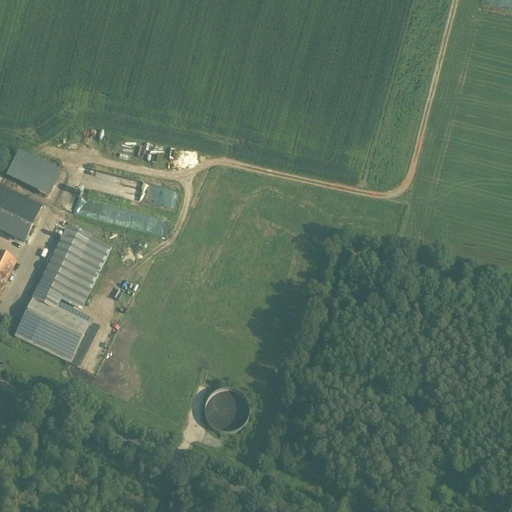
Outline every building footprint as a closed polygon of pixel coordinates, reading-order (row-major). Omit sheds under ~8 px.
[(47,198),(60,171),(15,151),(3,179),(47,198)] [(38,217),(0,198),(0,210),(33,226),(38,217)] [(33,226),(0,210),(0,231),(25,244),(33,226)] [(66,233),(39,288),(61,299),(87,244),(66,233)] [(15,263),(0,255),(0,284),(4,286),(15,263)] [(89,326),(34,299),(15,337),(71,364),(89,326)] [(226,436),(251,413),(227,387),(204,408),(223,429),(221,431),(226,436)]
